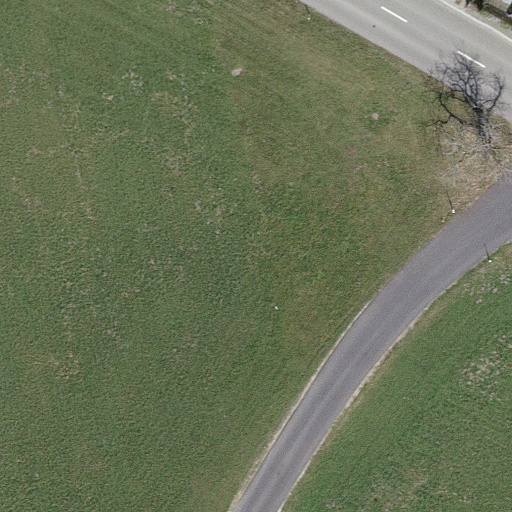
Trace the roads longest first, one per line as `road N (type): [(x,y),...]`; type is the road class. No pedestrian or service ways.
road 1 (unclassified): [(511,208),(376,328),(257,511)]
road 2 (tertiary): [(511,85),(364,0)]
